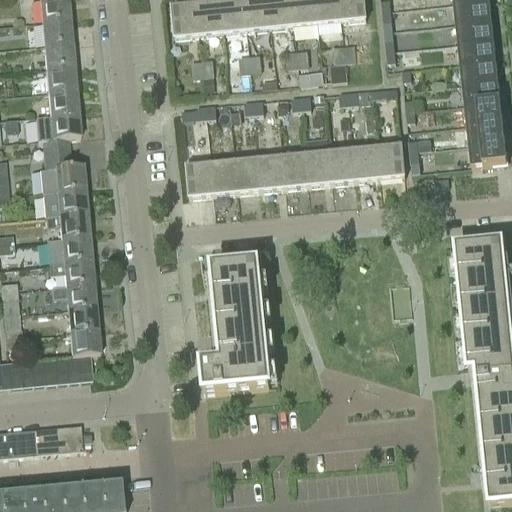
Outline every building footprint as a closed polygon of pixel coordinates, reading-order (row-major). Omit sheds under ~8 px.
[(302,0),(292,1),(295,33),(319,31),(316,0),(302,0)] [(316,0),(319,31),(343,28),(341,0),(316,0)] [(341,0),(343,28),(366,26),(362,0),(341,0)] [(452,0),(453,7),(454,13),(457,12),(491,9),(491,3),(490,0),(452,0)] [(268,3),(270,36),(295,33),(292,1),(268,3)] [(39,4),(41,29),(68,27),(66,2),(39,4)] [(244,6),(247,38),(270,36),(268,3),(244,6)] [(219,8),(224,40),(247,38),(244,6),(219,8)] [(388,7),(381,8),(382,19),(391,18),(391,15),(390,7),(388,7)] [(196,10),(199,43),(224,40),(219,8),(196,10)] [(454,13),(456,31),(459,31),(493,27),(491,9),(457,12),(454,13)] [(171,13),(174,45),(199,43),(196,10),(171,13)] [(391,18),(382,19),(383,30),(385,30),(392,29),(391,18)] [(41,29),(43,52),(70,50),(68,27),(41,29)] [(456,31),(457,39),(458,47),(458,52),(461,51),(495,48),(494,34),(493,27),(459,31),(456,31)] [(394,47),(385,48),(386,59),(395,58),(394,47)] [(461,51),(458,52),(460,71),(463,71),(497,67),(497,65),(495,48),(461,51)] [(43,52),(45,75),(73,73),(70,50),(43,52)] [(344,53),(345,70),(355,69),(354,52),(344,53)] [(347,87),(345,70),(344,53),(333,54),(335,71),(329,71),(331,89),(347,87)] [(296,58),(298,74),(308,73),(306,57),(296,58)] [(288,75),(298,74),(296,58),(286,59),(288,75)] [(395,58),(386,59),(387,71),(396,70),(395,58)] [(249,63),(251,79),(262,79),(260,62),(249,63)] [(250,79),(251,79),(249,63),(239,64),(240,80),(245,80),(246,87),(251,86),(250,79)] [(201,68),(203,84),(213,83),(211,66),(201,68)] [(463,71),(460,71),(462,92),(466,92),(500,88),(497,67),(463,71)] [(202,84),(203,84),(201,68),(190,69),(192,85),(202,84)] [(45,75),(47,99),(75,97),(73,73),(45,75)] [(299,88),(298,74),(288,75),(290,89),(299,88)] [(411,76),(401,77),(402,89),(412,88),(411,76)] [(213,83),(203,84),(202,84),(204,97),(214,96),(213,83)] [(228,91),(228,96),(231,99),(236,99),(240,95),(239,89),(235,87),(230,87),(228,91)] [(466,92),(462,92),(463,101),(464,110),(465,112),(468,112),(502,108),(500,95),(500,88),(466,92)] [(396,95),(372,97),(373,105),(396,104),(396,95)] [(47,99),(49,123),(77,120),(75,97),(47,99)] [(350,113),(373,112),(373,105),(372,97),(349,98),(350,113)] [(301,103),(303,118),(311,117),(310,102),(301,103)] [(279,120),(303,118),(301,103),(291,104),(291,106),(277,107),(279,120)] [(253,107),(254,122),(264,121),(262,106),(253,107)] [(245,123),(254,122),(253,107),(244,108),(245,123)] [(405,108),(406,118),(414,117),(413,107),(405,108)] [(468,112),(465,112),(467,132),(470,132),(489,130),(504,128),(502,108),(468,112)] [(206,112),(207,126),(216,126),(215,111),(206,112)] [(198,127),(207,126),(206,112),(196,113),(198,127)] [(414,117),(406,118),(407,130),(416,129),(414,117)] [(37,147),(41,147),(42,162),(69,160),(67,145),(79,144),(77,120),(49,123),(35,124),(37,147)] [(470,132),(467,132),(469,153),(472,152),(506,149),(504,128),(489,130),(470,132)] [(417,147),(408,148),(409,159),(418,158),(417,147)] [(471,174),(474,174),(509,170),(507,159),(506,149),(472,152),(469,153),(471,174)] [(380,154),(383,185),(404,183),(401,152),(380,154)] [(355,157),(359,188),(383,185),(380,154),(355,157)] [(331,159),(335,190),(359,188),(355,157),(331,159)] [(419,169),(418,158),(409,159),(410,170),(419,169)] [(306,161),(310,192),(335,190),(331,159),(306,161)] [(39,177),(42,200),(84,196),(81,172),(70,173),(69,160),(42,162),(44,176),(39,177)] [(281,164),(285,195),(310,192),(306,161),(281,164)] [(258,166),(261,197),(285,195),(281,164),(258,166)] [(234,168),(237,200),(261,197),(258,166),(234,168)] [(211,171),(213,202),(237,200),(234,168),(211,171)] [(189,204),(213,202),(211,171),(186,173),(189,204)] [(0,191),(0,202),(9,202),(8,191),(0,191)] [(84,196),(42,200),(43,212),(44,223),(58,222),(86,219),(84,196)] [(0,213),(10,213),(9,202),(0,202),(0,213)] [(59,233),(60,245),(88,243),(86,219),(58,222),(44,223),(45,235),(59,233)] [(0,242),(0,251),(13,251),(12,242),(0,242)] [(46,247),(48,270),(90,266),(88,243),(60,245),(46,247)] [(0,260),(13,259),(13,251),(0,251),(0,260)] [(500,251),(455,255),(455,256),(467,375),(471,375),(485,511),(490,511),(511,508),(511,371),(500,251)] [(63,281),(64,292),(92,290),(90,266),(48,270),(49,282),(63,281)] [(221,372),(204,374),(207,399),(269,392),(257,275),(256,273),(214,277),(214,278),(212,278),(211,278),(213,298),(221,372)] [(0,290),(0,297),(17,296),(16,289),(0,290)] [(65,304),(66,316),(94,314),(92,290),(64,292),(50,293),(51,306),(65,304)] [(17,296),(0,297),(0,300),(1,308),(18,307),(30,306),(29,295),(17,296)] [(18,307),(1,308),(2,322),(19,320),(18,307)] [(66,316),(68,340),(96,337),(94,314),(66,316)] [(19,320),(2,322),(3,337),(21,335),(19,320)] [(21,335),(3,337),(4,346),(21,344),(21,335)] [(68,340),(70,364),(88,362),(98,361),(96,337),(68,340)] [(21,344),(4,346),(5,355),(22,354),(21,344)] [(6,369),(8,394),(91,387),(88,362),(70,364),(6,369)] [(67,441),(68,451),(69,457),(82,456),(80,433),(67,434),(67,441)] [(32,437),(33,454),(45,453),(46,460),(57,459),(57,452),(68,451),(67,441),(56,442),(55,435),(32,437)] [(21,438),(23,462),(34,461),(33,454),(32,437),(21,438)] [(9,439),(11,463),(23,462),(21,438),(9,439)] [(0,440),(0,463),(11,463),(9,439),(0,440)] [(97,482),(100,511),(121,511),(118,480),(97,482)] [(40,511),(100,511),(97,482),(92,482),(57,485),(38,487),(40,511)] [(0,511),(40,511),(38,487),(17,489),(0,490),(0,511)]
